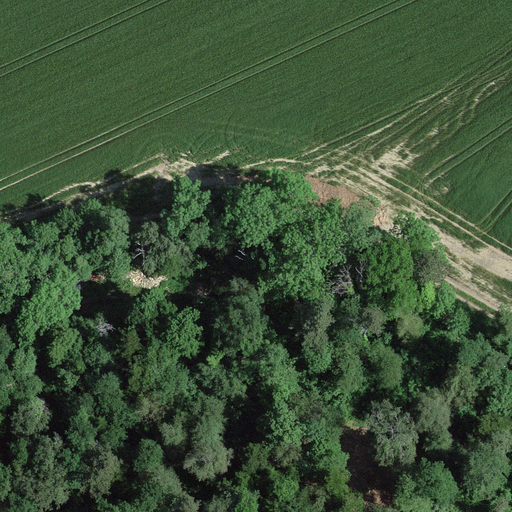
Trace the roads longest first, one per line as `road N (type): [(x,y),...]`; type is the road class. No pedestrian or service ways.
road 1 (track): [(0,248),(89,222),(283,199),(355,209),(511,309)]
road 2 (track): [(118,511),(39,413),(0,393)]
